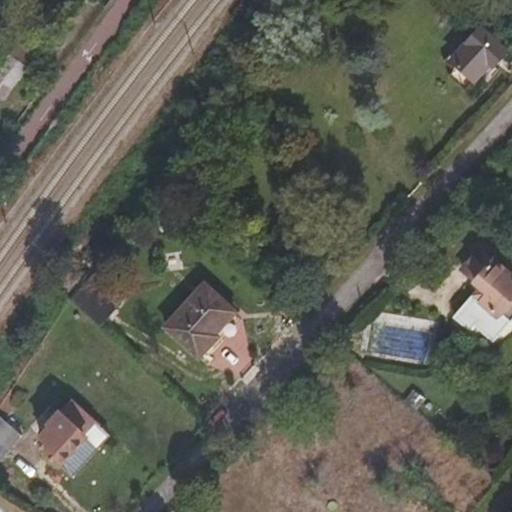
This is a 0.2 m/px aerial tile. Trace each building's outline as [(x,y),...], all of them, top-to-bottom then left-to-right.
[(494,67),(507,52),(487,34),(457,68),(474,83),(490,65),(494,67)] [(25,64),(33,53),(21,45),(13,56),(25,64)] [(0,64),(0,99),(5,102),(24,66),(4,56),(0,64)] [(494,339),(511,319),(511,275),(482,250),(465,270),(483,286),(456,317),(471,330),(476,324),(494,339)] [(101,323),(117,305),(88,278),(71,297),(101,323)] [(218,334),(237,312),(205,283),(165,328),(203,360),(222,338),(218,334)] [(61,467),(87,439),(79,431),(83,427),(70,416),(66,421),(48,405),(27,429),(50,449),(45,454),(61,467)] [(0,462),(22,436),(0,418),(0,462)] [(72,477),(97,448),(87,439),(61,467),(72,477)]
